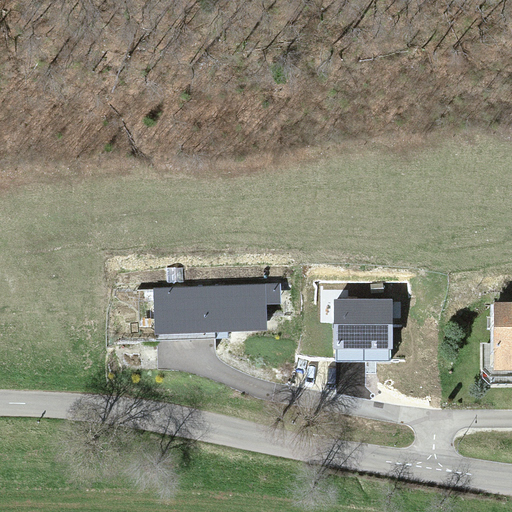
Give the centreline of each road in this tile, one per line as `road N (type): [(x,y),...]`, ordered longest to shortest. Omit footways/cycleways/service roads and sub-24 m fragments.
road 1 (tertiary): [(431,467),(183,420),(0,402)]
road 2 (residential): [(435,418),(255,387),(181,344)]
